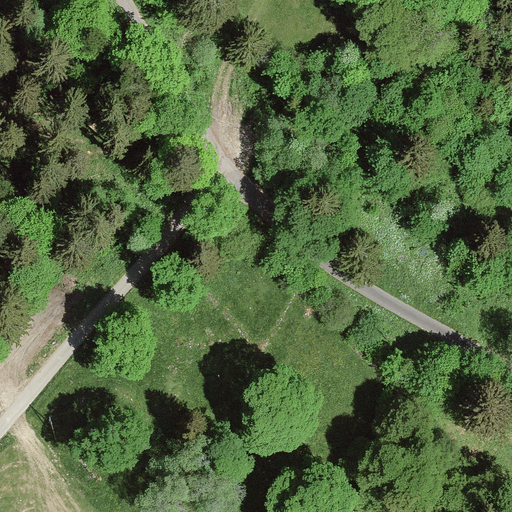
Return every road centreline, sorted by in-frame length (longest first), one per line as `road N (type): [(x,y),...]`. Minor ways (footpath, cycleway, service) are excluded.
road 1 (unclassified): [(511,374),(324,264),(224,170)]
road 2 (unclassified): [(0,429),(224,170)]
road 3 (unclassified): [(224,170),(120,0)]
road 4 (track): [(0,395),(84,511)]
